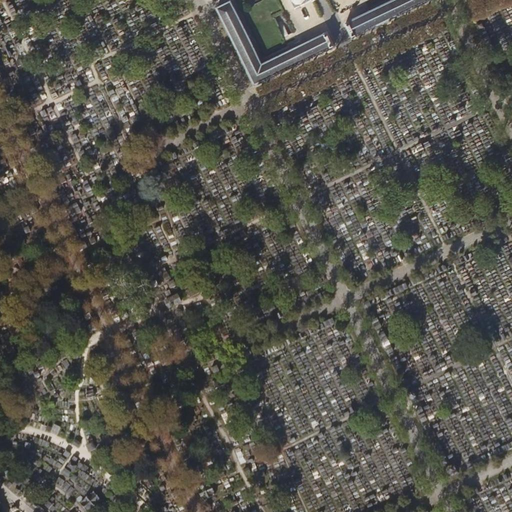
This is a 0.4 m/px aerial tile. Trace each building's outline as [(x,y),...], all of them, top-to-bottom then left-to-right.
[(288,0),(292,9),(308,2),(309,4),(317,0),(288,0)] [(391,0),(354,18),(345,23),(352,37),(418,4),(418,6),(430,0),(391,0)] [(230,2),(216,9),(247,72),(246,72),(253,88),(268,79),(268,78),(333,46),(327,33),(317,38),(260,65),(244,32),(232,6),(230,2)] [(438,310),(438,311),(426,311),(427,325),(432,325),(432,321),(457,321),(457,317),(444,317),(444,310),(438,310)] [(315,335),(322,349),(332,343),(329,338),(338,333),(331,319),(317,326),(321,332),(315,335)] [(88,511),(90,511),(103,499),(94,491),(81,504),(88,511)]
